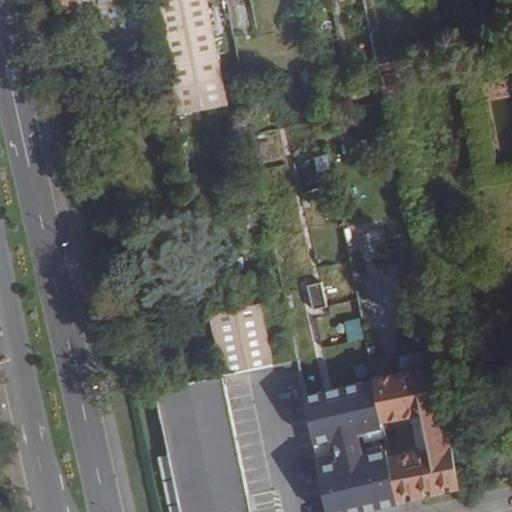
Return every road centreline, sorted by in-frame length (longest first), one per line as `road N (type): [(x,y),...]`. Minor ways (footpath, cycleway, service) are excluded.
road 1 (secondary): [(106,511),(0,35)]
road 2 (secondary): [(0,260),(51,511)]
